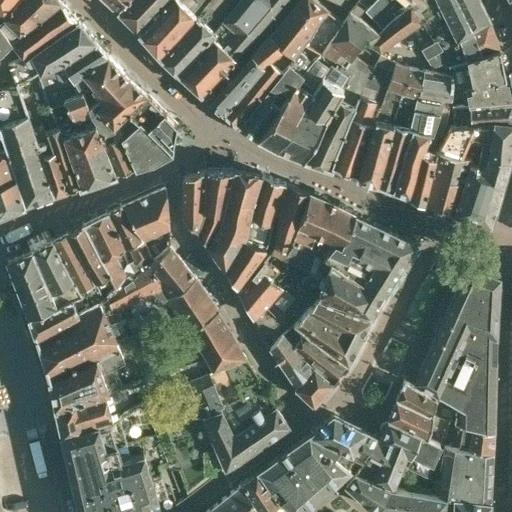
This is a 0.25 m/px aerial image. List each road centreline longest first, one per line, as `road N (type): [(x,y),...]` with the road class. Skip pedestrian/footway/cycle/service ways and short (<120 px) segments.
road 1 (residential): [(511,205),(502,511)]
road 2 (residential): [(305,423),(180,511)]
